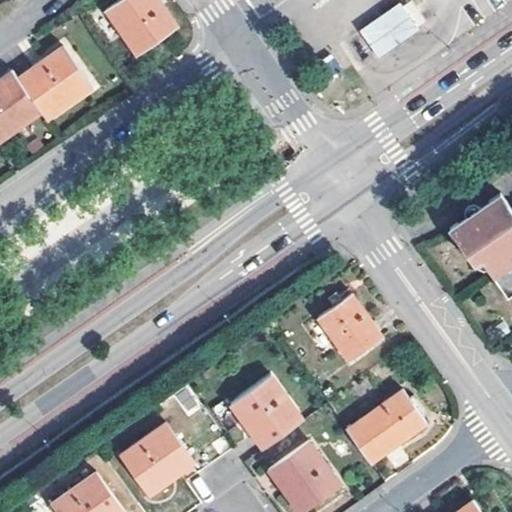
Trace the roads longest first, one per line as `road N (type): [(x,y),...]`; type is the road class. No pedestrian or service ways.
road 1 (secondary): [(0,434),(306,222),(336,178)]
road 2 (secondary): [(336,178),(287,193),(0,397)]
road 3 (residential): [(336,178),(503,417)]
road 4 (residential): [(236,38),(0,205)]
road 5 (secondary): [(511,43),(383,133),(336,178)]
road 6 (secondary): [(336,178),(400,157),(511,78)]
road 7 (residential): [(236,38),(336,178)]
road 8 (residential): [(378,511),(503,417)]
